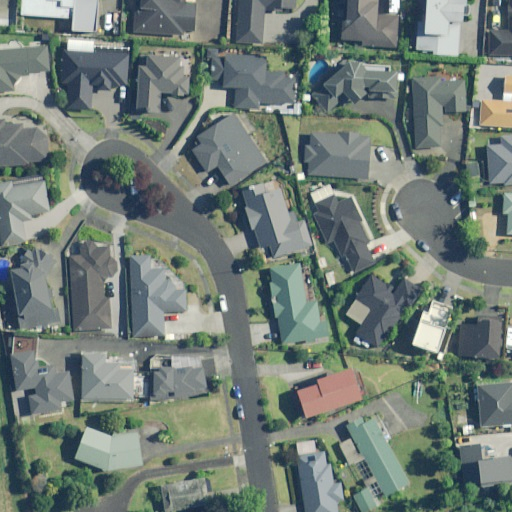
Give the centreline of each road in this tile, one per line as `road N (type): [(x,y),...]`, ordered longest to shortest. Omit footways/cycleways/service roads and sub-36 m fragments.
road 1 (residential): [(265,511),(231,287),(204,240),(182,223)]
road 2 (residential): [(182,223),(90,188),(97,157),(114,146),(168,192)]
road 3 (residential): [(420,202),(439,243),(466,260),(511,271)]
